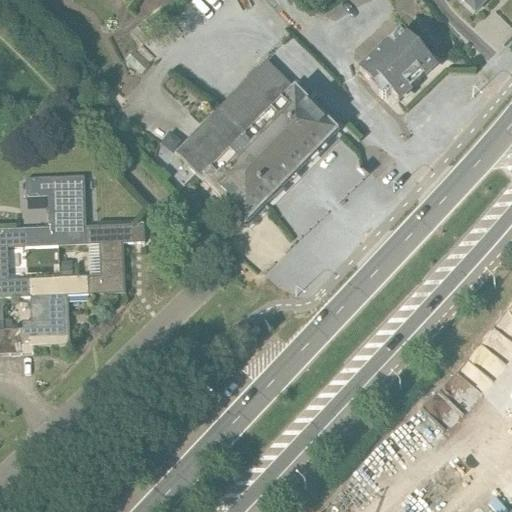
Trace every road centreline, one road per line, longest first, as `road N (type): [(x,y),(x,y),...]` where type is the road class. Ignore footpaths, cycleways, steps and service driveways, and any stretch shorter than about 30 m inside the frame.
road 1 (primary): [(511,121),(150,511)]
road 2 (primary): [(236,511),(511,212)]
road 3 (residential): [(217,265),(0,479)]
